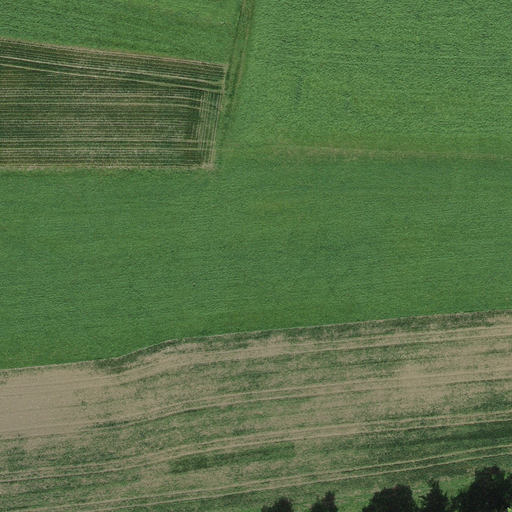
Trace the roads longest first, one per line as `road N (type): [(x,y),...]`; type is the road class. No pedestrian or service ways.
road 1 (track): [(187,334),(249,0)]
road 2 (track): [(232,511),(478,477),(511,487)]
